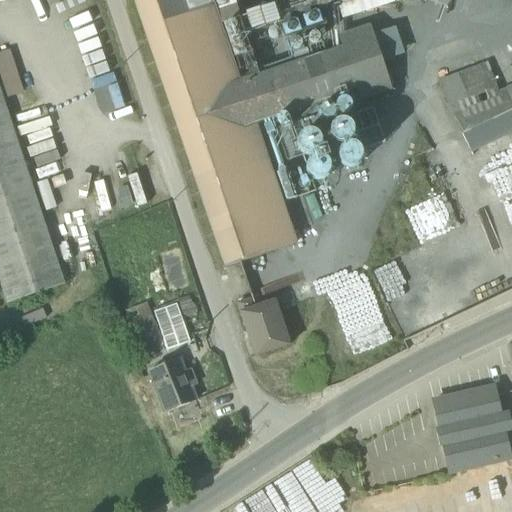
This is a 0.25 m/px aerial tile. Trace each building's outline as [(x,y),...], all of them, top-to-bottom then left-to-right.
[(212,0),(133,0),(225,268),(295,244),(254,124),(356,90),(360,101),(391,90),(370,26),(338,37),(342,48),(240,83),(212,0)] [(343,0),(317,8),(318,11),(354,0),(343,0)] [(425,0),(425,1),(445,8),(448,0),(425,0)] [(279,18),(284,37),(314,29),(309,10),(279,18)] [(396,57),(409,53),(401,27),(388,31),(396,57)] [(78,47),(81,56),(104,49),(100,39),(78,47)] [(81,56),(84,66),(107,58),(104,49),(81,56)] [(0,54),(0,92),(3,100),(22,93),(8,51),(0,54)] [(84,66),(87,75),(110,68),(107,58),(84,66)] [(87,75),(90,84),(113,77),(110,68),(87,75)] [(486,68),(460,78),(467,96),(448,104),(447,104),(463,134),(511,110),(511,85),(495,93),(486,68)] [(90,84),(93,94),(116,86),(113,77),(90,84)] [(441,85),(448,104),(467,96),(460,78),(441,85)] [(117,90),(109,92),(117,115),(125,112),(117,90)] [(0,282),(7,304),(64,286),(3,100),(0,92),(0,282)] [(372,109),(349,118),(362,152),(384,143),(372,109)] [(511,110),(463,134),(462,134),(471,153),(511,133),(511,110)] [(237,304),(240,313),(256,307),(253,299),(237,304)] [(274,301),(256,307),(240,313),(255,357),(289,345),(274,301)] [(128,320),(133,333),(154,325),(149,312),(128,320)] [(160,342),(154,325),(133,333),(139,349),(160,342)] [(148,371),(164,412),(195,400),(179,360),(148,371)] [(433,402),(449,473),(509,459),(503,432),(510,430),(507,415),(500,417),(494,389),(433,402)]
